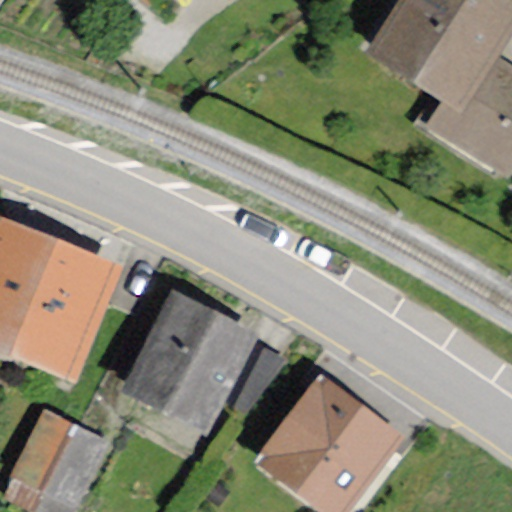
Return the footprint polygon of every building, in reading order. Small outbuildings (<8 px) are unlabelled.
[(489,3),(482,0),(390,0),(365,44),(440,87),(489,3)] [(511,152),(511,76),(482,58),(434,138),(498,176),(511,152)] [(110,269),(0,221),(0,355),(61,382),(110,269)] [(244,355),(172,310),(114,401),(185,446),(244,355)] [(343,511),(394,454),(313,386),(249,462),(308,511),(343,511)] [(80,511),(109,445),(39,416),(4,501),(30,511),(80,511)]
